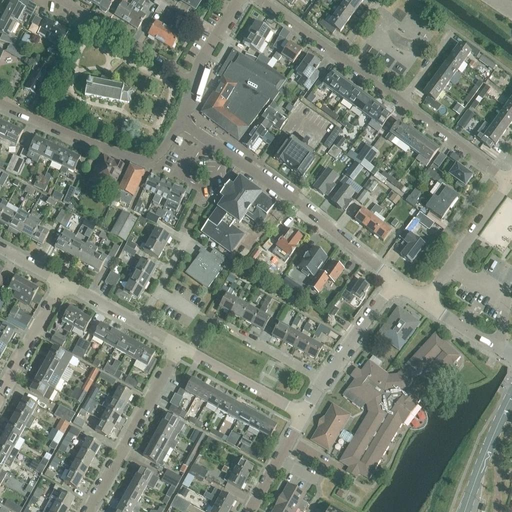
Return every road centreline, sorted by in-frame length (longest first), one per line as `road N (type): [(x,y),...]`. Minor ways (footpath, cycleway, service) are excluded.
road 1 (residential): [(395,283),(183,124)]
road 2 (residential): [(183,124),(159,155),(132,161),(0,105)]
road 3 (residential): [(90,511),(179,347)]
road 4 (residential): [(321,379),(207,318),(188,352)]
road 5 (residential): [(51,0),(193,85)]
road 6 (residential): [(424,303),(509,180)]
road 7 (residential): [(509,180),(401,102)]
road 8 (residential): [(0,397),(62,284)]
road 9 (residential): [(300,415),(188,352)]
road 10 (tertiary): [(464,511),(511,393)]
road 11 (residential): [(321,379),(395,283)]
